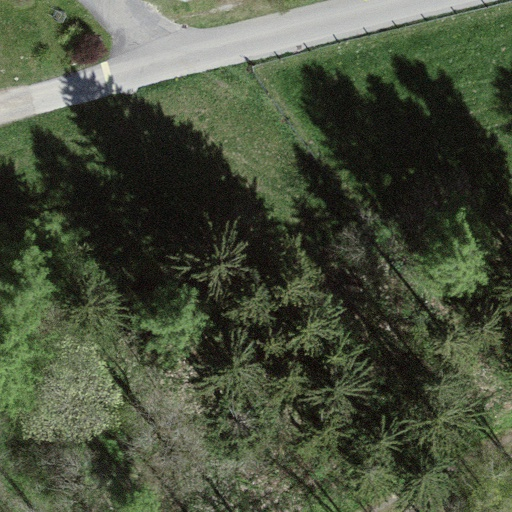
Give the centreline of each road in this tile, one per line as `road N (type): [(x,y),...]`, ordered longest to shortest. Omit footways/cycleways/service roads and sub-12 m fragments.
road 1 (residential): [(425,0),(0,118)]
road 2 (track): [(375,511),(511,437)]
